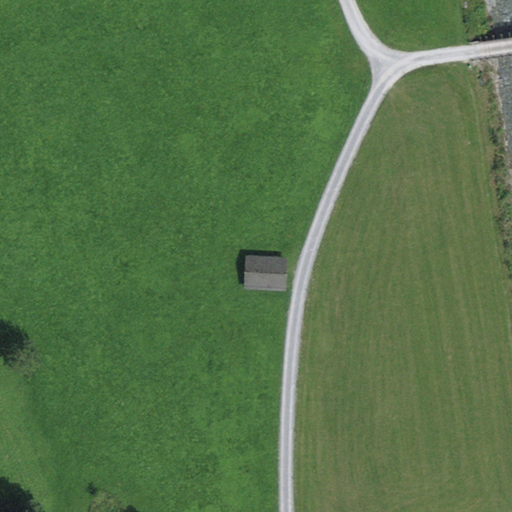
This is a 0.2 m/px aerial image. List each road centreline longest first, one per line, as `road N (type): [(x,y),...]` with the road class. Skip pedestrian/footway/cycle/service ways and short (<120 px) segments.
road 1 (track): [(288,511),(297,298),(329,198),(392,63)]
road 2 (track): [(392,63),(511,46)]
